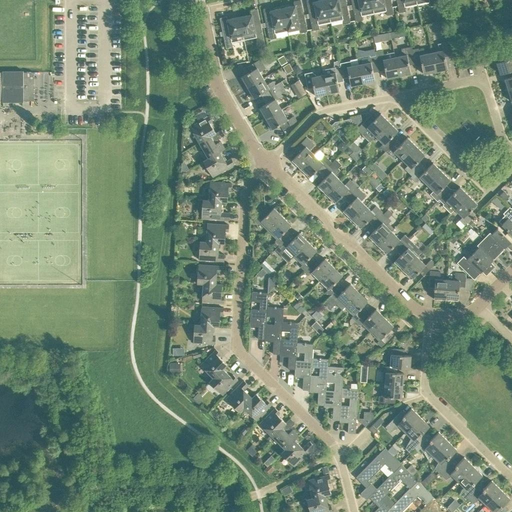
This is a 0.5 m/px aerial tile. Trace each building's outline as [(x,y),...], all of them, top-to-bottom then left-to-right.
[(294,5),(282,8),(287,31),(299,29),(300,33),(307,31),(300,1),(300,0),(299,0),(298,0),(294,1),(293,2),(294,5)] [(330,22),(325,0),(313,0),(305,0),(312,30),(319,29),(318,25),(330,22)] [(325,0),(330,22),(342,20),(343,24),(350,23),(345,0),(325,0)] [(374,14),(370,0),(350,0),(355,22),(362,20),(362,16),(374,14)] [(370,0),(374,14),(386,11),(386,15),(393,14),(390,0),(370,0)] [(417,5),(415,0),(396,0),(399,13),(406,11),(405,7),(417,5)] [(287,31),(282,8),(270,10),(270,8),(269,8),(269,7),(263,9),(263,10),(269,39),(276,38),(275,34),(287,31)] [(251,14),(239,17),(244,40),(256,38),(257,41),(255,42),(257,48),(265,46),(257,10),(257,9),(256,9),(251,10),(250,11),(251,14)] [(244,40),(239,17),(227,19),(226,17),(225,17),(220,18),(220,19),(226,48),(233,47),(232,43),(244,40)] [(383,41),(381,34),(373,36),(374,43),(383,41)] [(452,59),(448,42),(437,44),(439,51),(431,53),(435,71),(447,69),(453,68),(452,59)] [(402,56),(395,57),(398,76),(411,73),(408,63),(414,61),(412,50),(411,47),(401,49),(402,56)] [(418,48),(412,50),(414,61),(415,67),(421,66),(423,74),(435,71),(431,53),(424,54),(423,49),(418,50),(418,48)] [(375,51),(376,56),(379,71),(385,70),(386,78),(398,76),(395,57),(387,59),(386,54),(383,54),(382,50),(375,51)] [(500,74),(511,70),(511,50),(503,54),(505,60),(496,62),(500,74)] [(357,58),(358,65),(359,64),(362,83),(374,81),(373,72),(379,71),(376,56),(370,57),(369,56),(357,58)] [(239,78),(245,88),(263,78),(259,72),(265,68),(260,59),(246,67),(249,72),(239,78)] [(339,63),(340,66),(342,76),(348,75),(350,86),(362,83),(359,64),(358,65),(351,66),(350,61),(339,63)] [(292,68),(297,75),(302,72),(298,65),(292,68)] [(335,72),(323,75),(327,94),(339,91),(337,83),(343,81),(342,76),(340,66),(334,68),(335,72)] [(23,101),(34,101),(34,73),(34,72),(23,72),(2,72),(0,72),(0,100),(2,101),(23,101)] [(327,94),(323,75),(316,76),(315,75),(312,72),(304,74),(307,89),(313,88),(315,96),(327,94)] [(261,94),(264,98),(283,87),(280,82),(275,85),(273,81),(267,85),(263,78),(245,88),(252,99),(261,94)] [(296,96),(306,92),(301,78),(291,81),(296,96)] [(257,109),(264,120),(281,109),(275,99),(279,97),(280,98),(287,94),(283,87),(264,98),(267,103),(257,109)] [(307,95),(300,99),(304,106),(311,102),(307,95)] [(281,109),(264,120),(270,130),(279,125),(282,130),(296,121),(293,116),(287,120),(281,109)] [(369,142),(375,136),(389,122),(380,114),(374,119),(370,115),(356,129),(369,142)] [(190,127),(199,143),(215,133),(209,123),(212,122),(209,116),(190,127)] [(352,125),(351,119),(335,122),(330,126),(335,131),(338,128),(352,125)] [(385,152),(386,151),(394,143),(390,139),(398,131),(389,122),(375,136),(383,143),(380,147),(385,152)] [(199,143),(208,158),(219,152),(225,149),(220,141),(219,142),(217,139),(224,135),(221,130),(215,133),(199,143)] [(291,161),(300,169),(314,155),(309,150),(314,145),(306,137),(295,149),(299,153),(291,161)] [(397,154),(402,160),(416,146),(407,138),(401,144),(397,139),(394,143),(386,151),(393,158),(397,154)] [(362,149),(354,142),(349,147),(357,155),(362,149)] [(404,169),(411,176),(422,165),(418,161),(424,155),(416,146),(402,160),(408,165),(404,169)] [(208,158),(203,161),(212,177),(234,164),(231,158),(225,162),(219,152),(208,158)] [(361,159),(353,152),(349,155),(357,163),(361,159)] [(316,170),(320,174),(332,163),(324,155),(319,160),(314,155),(300,169),(309,178),(316,170)] [(317,186),(325,195),(340,180),(335,176),(340,171),(337,168),(341,165),(335,159),(332,163),(320,174),(324,178),(317,186)] [(420,177),(428,185),(441,172),(433,163),(426,169),(422,165),(411,176),(410,177),(415,182),(420,177)] [(380,166),(376,171),(383,177),(387,172),(380,166)] [(437,201),(439,200),(446,192),(442,188),(450,180),(441,172),(428,185),(433,191),(430,194),(437,201)] [(375,174),(368,181),(370,183),(377,176),(375,174)] [(342,196),(346,200),(357,188),(349,180),(344,185),(340,180),(325,195),(334,203),(342,196)] [(210,182),(209,200),(221,201),(227,202),(228,190),(231,190),(231,183),(210,182)] [(455,209),(468,196),(459,187),(454,193),(450,189),(446,192),(439,200),(443,204),(442,205),(450,213),(455,209)] [(342,211),(351,220),(365,206),(360,201),(365,196),(357,188),(346,200),(350,204),(342,211)] [(509,197),(504,191),(500,195),(505,200),(509,197)] [(468,196),(455,209),(462,217),(459,220),(464,225),(475,214),(471,210),(477,204),(468,196)] [(197,199),(196,209),(202,209),(201,218),(223,219),(229,220),(229,213),(220,212),(221,201),(209,200),(203,199),(197,199)] [(367,221),(371,225),(383,213),(376,206),(371,211),(365,206),(351,220),(360,229),(367,221)] [(511,210),(510,208),(511,208),(509,207),(503,213),(504,215),(498,222),(511,235),(511,210)] [(259,222),(268,231),(282,216),(273,208),(269,212),(265,208),(253,220),(257,224),(259,222)] [(388,210),(383,214),(388,218),(392,214),(388,210)] [(368,237),(377,245),(391,231),(386,226),(390,221),(388,218),(383,214),(383,213),(371,225),(376,229),(368,237)] [(274,241),(279,245),(290,234),(286,230),(291,225),(282,216),(268,231),(276,239),(274,241)] [(207,223),(206,241),(206,242),(218,242),(218,243),(224,243),(225,231),(228,231),(229,225),(207,223)] [(489,233),(483,239),(499,254),(506,247),(511,251),(511,249),(511,242),(497,228),(491,234),(489,233)] [(393,246),(397,250),(408,239),(404,235),(399,240),(391,231),(377,245),(385,254),(393,246)] [(290,234),(279,245),(274,249),(287,262),(293,256),(308,242),(299,233),(294,238),(290,234)] [(402,271),(416,256),(421,251),(408,239),(397,250),(401,254),(393,262),(402,271)] [(478,247),(472,253),(490,271),(495,266),(491,262),(499,254),(483,239),(477,245),(478,247)] [(206,242),(206,241),(200,241),(198,260),(224,261),(224,255),(218,254),(218,243),(218,242),(206,242)] [(300,266),(304,271),(316,259),(312,255),(316,250),(308,242),(293,256),(302,265),(300,266)] [(490,271),(472,253),(466,259),(463,256),(457,263),(474,280),(482,272),(486,276),(490,271)] [(416,256),(402,271),(411,279),(419,272),(423,276),(434,264),(430,260),(425,265),(416,256)] [(310,273),(319,281),(333,267),(324,258),(320,263),(316,259),(304,271),(308,275),(310,273)] [(197,283),(203,283),(216,284),(216,272),(223,273),(223,266),(198,264),(197,283)] [(326,292),(330,296),(341,284),(337,280),(342,276),(333,267),(319,281),(327,290),(326,292)] [(261,278),(267,273),(263,268),(257,274),(261,278)] [(433,299),(446,300),(447,280),(440,279),(440,272),(429,271),(428,288),(434,288),(433,299)] [(447,280),(446,300),(458,301),(459,290),(464,290),(465,274),(455,273),(454,280),(447,280)] [(203,283),(202,301),(223,303),(224,296),(221,296),(222,284),(216,284),(203,283)] [(343,309),(344,307),(359,292),(350,284),(345,288),(341,284),(330,296),(323,303),(329,308),(337,303),(343,309)] [(251,309),(249,326),(258,326),(257,339),(265,339),(266,324),(267,316),(267,307),(268,293),(252,292),(251,301),(260,302),(259,310),(251,309)] [(351,317),(355,321),(367,310),(363,306),(367,301),(359,292),(344,307),(353,315),(351,317)] [(201,306),(200,324),(200,325),(213,325),(213,326),(219,326),(220,314),(223,314),(223,308),(201,306)] [(265,339),(265,341),(273,341),(273,347),(272,354),(280,354),(281,339),(282,331),(282,322),(283,308),(267,307),(267,316),(275,317),(274,325),(266,324),(265,339)] [(361,324),(370,332),(384,318),(376,309),(371,314),(367,310),(355,321),(360,325),(361,324)] [(317,310),(312,315),(317,321),(322,315),(317,310)] [(384,318),(370,332),(379,341),(377,342),(381,347),(392,335),(388,331),(393,326),(384,318)] [(287,369),(295,369),(296,360),(296,352),(297,343),(298,323),(282,322),(282,331),(290,332),(289,340),(281,339),(280,354),(279,356),(288,356),(287,369)] [(200,325),(200,324),(194,324),(193,343),(215,344),(215,337),(212,337),(213,326),(213,325),(200,325)] [(337,350),(341,345),(337,342),(333,346),(337,350)] [(302,390),(309,390),(310,390),(311,375),(311,367),(312,358),(313,344),(297,343),(296,352),(305,353),(304,361),(296,360),(295,369),(294,377),(303,377),(302,390)] [(390,354),(390,366),(390,367),(395,367),(410,368),(411,356),(404,355),(404,349),(388,348),(388,354),(390,354)] [(200,365),(213,377),(213,378),(222,369),(223,369),(227,365),(218,356),(220,354),(216,349),(200,365)] [(317,405),(324,405),(325,405),(326,390),(326,382),(327,366),(328,359),(312,358),(311,367),(320,368),(319,376),(311,375),(310,390),(309,390),(309,392),(318,392),(317,405)] [(169,364),(169,374),(180,373),(180,364),(178,364),(178,363),(170,363),(170,364),(169,364)] [(324,405),(324,407),(333,407),(332,420),(339,420),(340,420),(341,405),(341,397),(342,388),(343,374),(343,367),(327,366),(326,382),(335,383),(334,391),(326,390),(325,405),(324,405)] [(383,372),(382,385),(402,386),(403,373),(394,373),(395,367),(390,367),(390,366),(381,366),(380,372),(383,372)] [(213,378),(213,377),(209,382),(222,395),(237,379),(233,375),(231,377),(223,369),(222,369),(213,378)] [(239,411),(243,407),(252,398),(244,390),(248,385),(243,380),(226,398),(239,411)] [(402,386),(382,385),(381,396),(379,396),(378,402),(395,403),(395,397),(401,398),(402,386)] [(339,420),(339,422),(348,422),(347,433),(355,433),(358,389),(342,388),(341,397),(350,398),(349,406),(341,405),(340,420),(339,420)] [(243,407),(256,420),(271,404),(267,400),(264,402),(256,394),(252,398),(243,407)] [(259,423),(272,436),(286,423),(285,423),(277,415),(279,412),(275,408),(259,423)] [(400,426),(405,432),(420,417),(411,408),(403,416),(399,412),(385,427),(390,432),(400,426)] [(429,426),(420,417),(405,432),(411,438),(405,448),(410,453),(414,449),(427,436),(423,432),(429,426)] [(272,436),(285,449),(294,440),(298,436),(292,429),(291,430),(289,428),(294,423),(290,418),(285,423),(286,423),(272,436)] [(368,423),(363,418),(356,418),(365,426),(368,423)] [(368,429),(374,434),(377,430),(372,425),(368,429)] [(248,431),(244,428),(239,432),(243,436),(248,431)] [(428,460),(432,456),(447,441),(438,431),(432,438),(428,434),(427,436),(414,449),(420,454),(424,452),(428,459),(428,460)] [(285,449),(281,453),(294,466),(307,453),(311,457),(318,450),(309,441),(302,448),(294,440),(285,449)] [(434,468),(440,474),(454,459),(450,456),(457,450),(447,441),(432,456),(438,461),(434,468)] [(252,456),(259,450),(253,443),(246,450),(252,456)] [(392,445),(387,450),(390,453),(393,456),(398,451),(392,445)] [(384,448),(355,477),(366,487),(361,492),(360,493),(361,494),(366,500),(369,497),(368,496),(376,489),(368,480),(385,464),(393,472),(401,464),(393,456),(390,453),(387,450),(384,448)] [(452,476),(458,481),(473,466),(464,457),(458,463),(454,459),(440,474),(445,480),(452,476)] [(267,466),(265,468),(269,473),(273,469),(269,464),(267,466)] [(376,489),(368,496),(369,497),(379,507),(373,511),(385,511),(389,509),(409,488),(417,480),(401,464),(393,472),(376,489)] [(465,500),(467,498),(467,497),(480,485),(479,485),(476,481),(482,475),(473,466),(458,481),(464,487),(459,495),(465,500)] [(308,480),(312,497),(312,498),(325,495),(331,493),(328,482),(331,481),(329,475),(308,480)] [(389,509),(385,511),(401,511),(417,496),(426,505),(434,497),(421,484),(417,480),(409,488),(389,509)] [(480,499),(485,504),(500,489),(491,480),(485,486),(481,483),(479,485),(480,485),(467,497),(467,498),(473,503),(480,499)] [(500,489),(485,504),(491,510),(489,511),(503,511),(505,510),(502,506),(510,498),(500,489)] [(312,498),(312,497),(306,499),(309,511),(330,511),(332,511),(331,505),(328,506),(325,495),(312,498)] [(453,510),(460,503),(456,498),(448,505),(453,510)]
